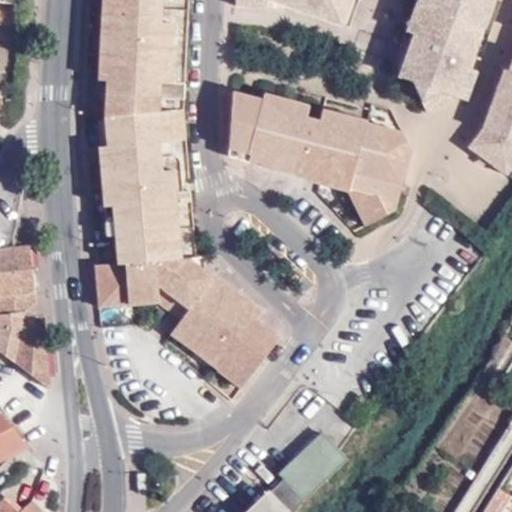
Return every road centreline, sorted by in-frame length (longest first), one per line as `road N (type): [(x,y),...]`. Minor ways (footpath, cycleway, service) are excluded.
road 1 (residential): [(213,0),(207,114),(223,195)]
road 2 (residential): [(223,195),(252,204),(338,278),(313,324)]
road 3 (residential): [(313,324),(215,245),(211,225),(223,195)]
road 4 (secondary): [(110,448),(71,290)]
road 5 (secondary): [(71,290),(74,451)]
road 6 (secondary): [(71,290),(56,132)]
road 7 (residential): [(228,437),(265,400),(313,324)]
road 8 (secondary): [(56,132),(64,0)]
